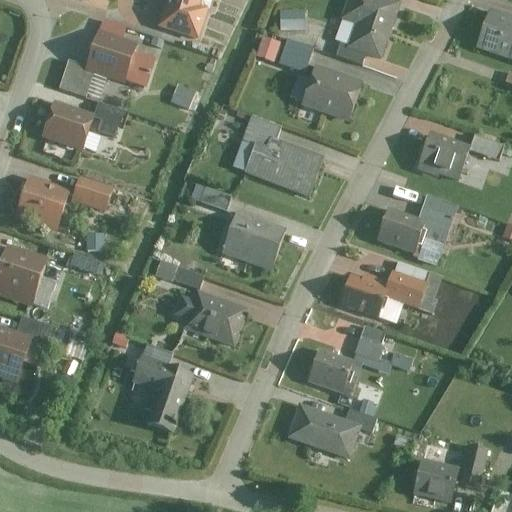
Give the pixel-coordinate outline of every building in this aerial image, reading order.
[(170,0),(160,31),(205,47),(215,14),(205,10),(208,0),(170,0)] [(408,8),(385,0),(353,0),(346,21),(363,28),(355,48),(359,52),(388,60),(408,8)] [(307,11),(282,13),(284,34),(309,32),(307,11)] [(511,22),(493,16),(480,52),(511,63),(511,22)] [(103,37),(90,75),(153,96),(163,63),(146,58),(148,51),(103,37)] [(359,52),(321,37),(316,50),(355,64),(359,52)] [(282,43),(264,38),(258,58),(277,63),(282,43)] [(314,56),(290,46),(282,66),(306,75),(314,56)] [(365,94),(319,75),(305,107),(351,127),(365,94)] [(198,95),(181,88),(174,104),(190,112),(198,95)] [(59,105),(47,142),(91,157),(103,120),(59,105)] [(286,132),(257,120),(247,144),(258,148),(261,141),(279,149),(286,132)] [(475,153),(432,138),(421,170),(464,185),(475,153)] [(511,154),(511,149),(482,140),(477,156),(509,166),(511,154)] [(279,149),(261,141),(258,148),(248,176),(315,202),(329,167),(279,149)] [(81,198),(78,206),(114,219),(123,192),(87,180),(81,198)] [(78,206),(81,198),(35,182),(19,226),(65,242),(78,206)] [(226,216),(231,201),(203,193),(198,207),(226,216)] [(462,213),(433,201),(424,225),(432,228),(427,241),(447,249),(462,213)] [(424,225),(394,215),(382,247),(421,260),(427,241),(432,228),(424,225)] [(276,272),(286,238),(236,223),(226,257),(276,272)] [(13,251),(0,292),(0,300),(37,312),(53,264),(13,251)] [(82,255),(78,267),(108,276),(111,265),(82,255)] [(199,293),(204,282),(176,271),(171,282),(199,293)] [(435,285),(398,274),(391,297),(390,303),(427,313),(435,285)] [(391,297),(355,283),(345,308),(381,322),(390,303),(391,297)] [(235,351),(245,322),(198,305),(187,334),(235,351)] [(0,329),(0,382),(25,391),(41,343),(0,329)] [(384,335),(365,329),(356,357),(382,365),(386,350),(380,348),(384,335)] [(163,378),(172,357),(146,347),(137,368),(153,375),(163,378)] [(363,370),(325,354),(312,385),(349,401),(363,370)] [(179,433),(195,390),(163,378),(153,375),(137,418),(179,433)] [(349,426),(301,412),(292,441),(354,459),(362,430),(349,426)] [(378,423),(353,414),(349,426),(362,430),(374,434),(378,423)] [(490,453),(473,450),(466,489),(484,492),(490,453)] [(463,468),(422,462),(418,495),(458,501),(463,468)]
